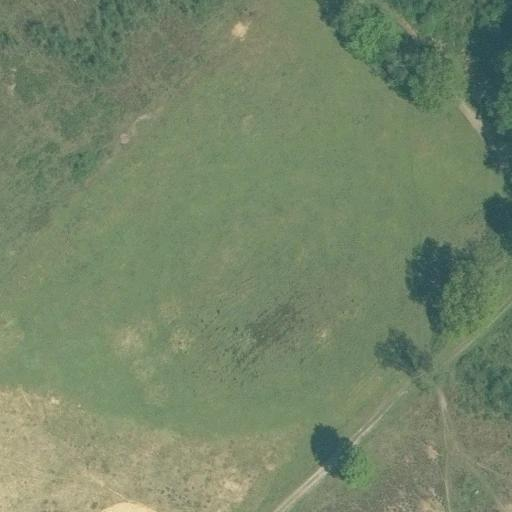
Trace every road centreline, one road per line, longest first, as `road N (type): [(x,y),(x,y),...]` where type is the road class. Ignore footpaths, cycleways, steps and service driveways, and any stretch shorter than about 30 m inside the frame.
road 1 (track): [(511,285),(279,511)]
road 2 (track): [(350,0),(497,142)]
